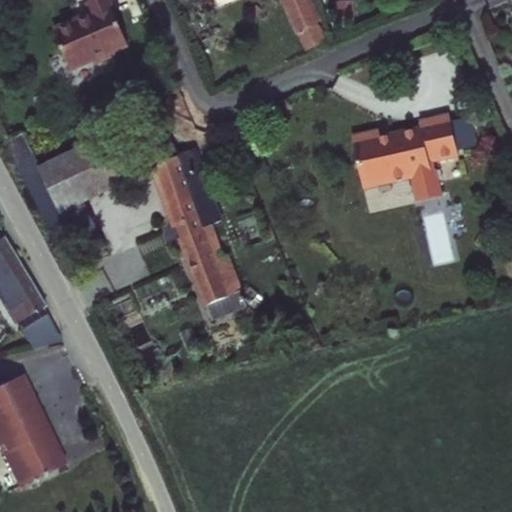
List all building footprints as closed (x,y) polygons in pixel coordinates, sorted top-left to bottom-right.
[(210,0),(215,10),(238,0),(210,0)] [(282,0),(307,53),(328,43),(308,0),(282,0)] [(106,56),(123,48),(105,6),(87,14),(85,8),(65,17),(68,22),(50,30),(71,79),(93,69),(88,57),(103,50),(106,56)] [(431,163),(461,156),(451,114),(417,122),(418,128),(381,137),(379,131),(352,137),(364,188),(411,176),(417,204),(440,199),(431,163)] [(211,220),(221,215),(197,158),(180,165),(165,128),(140,139),(212,309),(248,294),(228,247),(224,249),(211,220)] [(103,250),(83,205),(137,181),(117,138),(39,173),(21,134),(1,143),(51,252),(67,245),(75,263),(103,250)] [(0,301),(0,302),(26,286),(0,243),(0,301)] [(49,316),(20,327),(30,351),(58,341),(49,316)] [(17,376),(0,383),(0,463),(11,488),(59,466),(17,376)]
